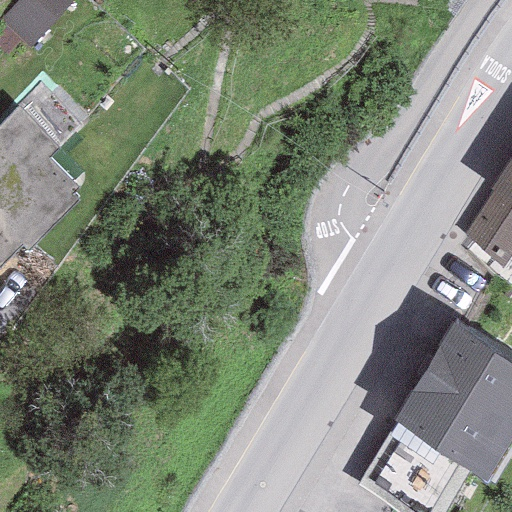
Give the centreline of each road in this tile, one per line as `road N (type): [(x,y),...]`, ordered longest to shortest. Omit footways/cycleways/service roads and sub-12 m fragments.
road 1 (residential): [(386,269),(340,229),(338,196),(388,143),(483,0)]
road 2 (tertiary): [(235,511),(386,269)]
road 3 (tertiary): [(386,269),(511,73)]
